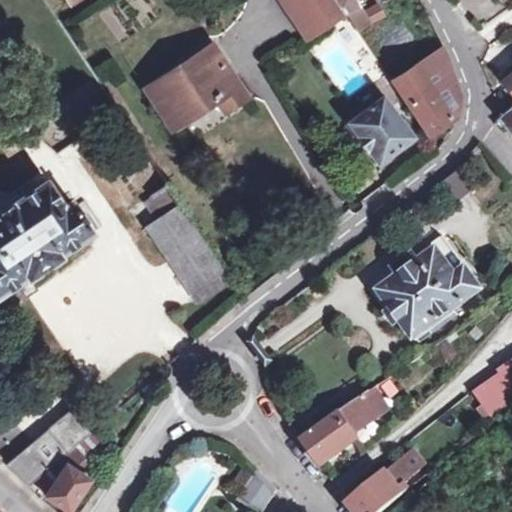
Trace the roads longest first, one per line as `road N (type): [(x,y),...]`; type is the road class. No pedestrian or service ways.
road 1 (residential): [(212,396),(245,324),(458,140),(468,103),(428,0)]
road 2 (unknown): [(303,484),(511,298)]
road 3 (residential): [(212,396),(167,428),(114,511)]
road 4 (residential): [(212,396),(303,484)]
